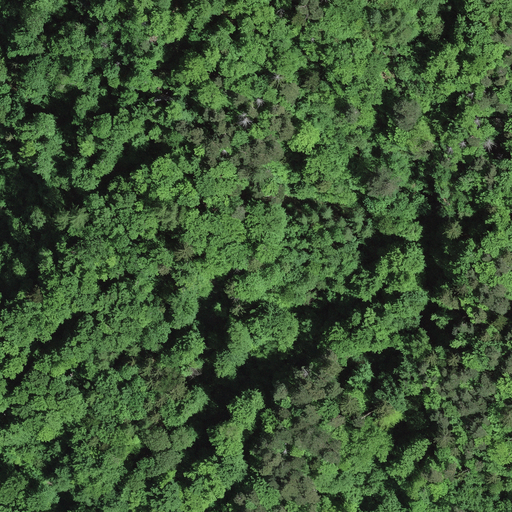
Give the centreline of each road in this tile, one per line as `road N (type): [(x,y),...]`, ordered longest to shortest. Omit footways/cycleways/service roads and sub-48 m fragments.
road 1 (track): [(0,66),(91,160),(179,202),(314,200),(433,221)]
road 2 (track): [(137,511),(71,492),(0,448)]
